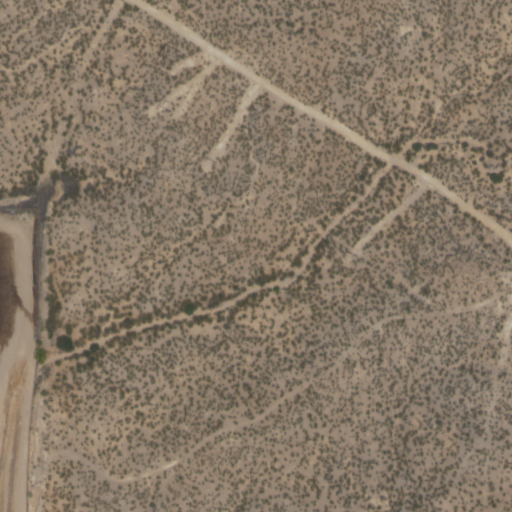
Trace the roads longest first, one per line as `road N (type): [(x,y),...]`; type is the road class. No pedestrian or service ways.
road 1 (track): [(39,464),(73,452),(107,478),(129,480),(183,458),(210,434),(259,417),(331,372),(392,319),(453,312),(511,291)]
road 2 (track): [(124,0),(428,180),(511,244)]
